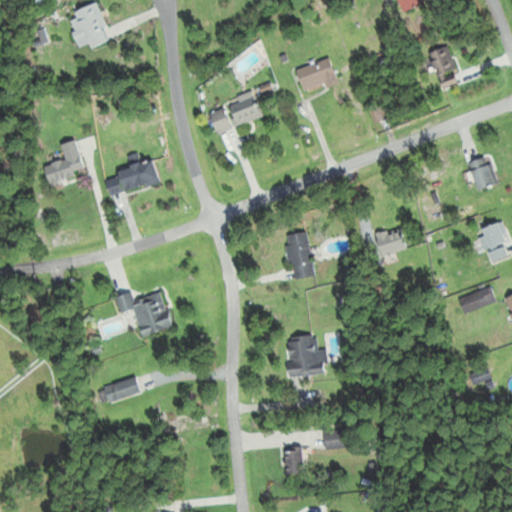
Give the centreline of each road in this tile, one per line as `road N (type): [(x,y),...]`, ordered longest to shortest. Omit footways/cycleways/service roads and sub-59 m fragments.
road 1 (residential): [(164,0),(187,147),(232,284),(242,511)]
road 2 (residential): [(511,102),(153,240),(31,266)]
